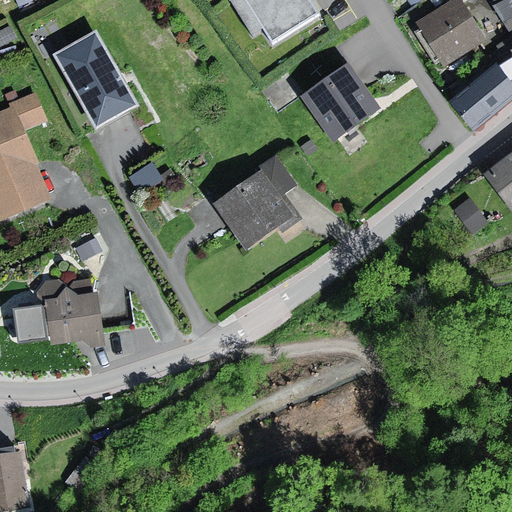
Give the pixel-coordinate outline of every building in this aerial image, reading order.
[(317,16),(307,0),(245,0),(271,43),(317,16)] [(511,0),(507,0),(497,6),(511,31),(511,0)] [(484,41),(459,1),(418,26),(444,66),(484,41)] [(137,112),(97,37),(53,61),(94,135),(137,112)] [(511,97),(511,88),(495,69),(452,106),(473,131),(511,97)] [(376,113),(349,71),(306,98),(333,141),(376,113)] [(46,126),(35,98),(10,108),(13,114),(0,119),(0,224),(49,205),(22,136),(46,126)] [(511,152),(494,166),(501,176),(494,181),(511,204),(511,152)] [(153,159),(128,175),(143,198),(168,182),(153,159)] [(296,190),(276,159),(262,169),(267,178),(219,209),(248,252),(299,219),(285,197),(296,190)] [(469,195),(452,208),(472,234),(489,222),(469,195)] [(99,344),(93,286),(39,292),(40,305),(18,307),(22,346),(50,343),(50,349),(99,344)] [(19,452),(0,455),(0,511),(6,511),(28,509),(19,452)]
